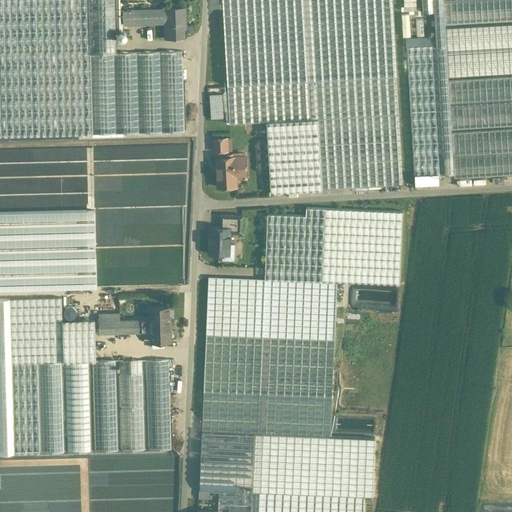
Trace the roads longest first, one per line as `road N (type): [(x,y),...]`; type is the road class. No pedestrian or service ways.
road 1 (unclassified): [(197,205),(511,187)]
road 2 (unclassified): [(197,205),(180,511)]
road 3 (unclassified): [(205,0),(197,205)]
road 4 (track): [(85,511),(83,462),(0,464)]
